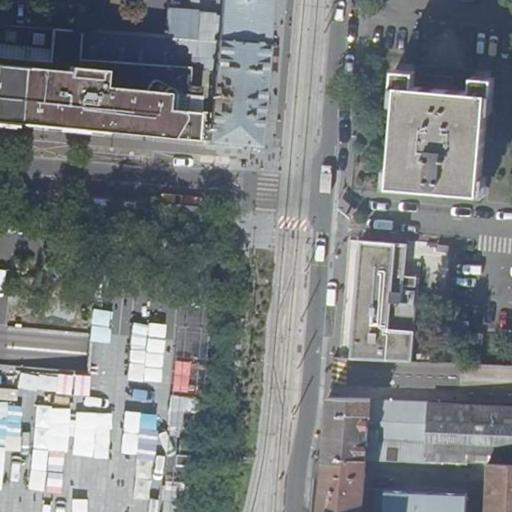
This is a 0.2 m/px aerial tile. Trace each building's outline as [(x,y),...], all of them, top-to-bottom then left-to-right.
[(179,37),(269,45),(273,0),(272,0),(213,0),(213,12),(200,12),(200,16),(169,13),(168,36),(179,37)] [(0,120),(111,131),(112,115),(128,116),(127,126),(129,130),(133,132),(136,133),(140,130),(142,128),(142,125),(148,125),(148,134),(199,139),(200,127),(204,85),(191,84),(192,65),(86,57),(88,30),(0,22),(0,120)] [(142,51),(178,53),(179,37),(168,36),(144,34),(142,51)] [(210,141),(260,145),(260,142),(263,116),(266,76),(269,45),(179,37),(178,53),(218,56),(211,123),(207,123),(207,128),(211,128),(210,141)] [(494,72),(454,68),(454,76),(439,75),(440,67),(401,64),(400,69),(397,69),(395,102),(399,103),(393,184),(481,192),(489,110),(493,110),(496,78),(493,77),(494,72)] [(454,76),(454,68),(447,68),(440,67),(439,75),(454,76)] [(111,131),(148,134),(148,125),(142,125),(142,128),(140,130),(136,133),(133,132),(129,130),(127,126),(128,116),(112,115),(111,131)] [(263,116),(260,142),(270,143),(272,117),(263,116)] [(199,139),(210,141),(211,128),(207,128),(200,127),(199,139)] [(362,241),(352,357),(412,360),(417,302),(403,301),(404,284),(405,272),(408,245),(362,241)] [(420,274),(405,272),(404,284),(419,285),(420,274)] [(73,394),(74,370),(0,367),(0,402),(42,403),(43,393),(73,394)] [(511,405),(331,397),(328,430),(327,444),(326,457),(368,458),(490,465),(511,465),(511,405)] [(362,511),(368,458),(326,457),(323,492),(321,510),(320,511),(362,511)] [(511,511),(511,465),(490,465),(488,494),(377,488),(375,510),(386,511),(385,511),(511,511)]
